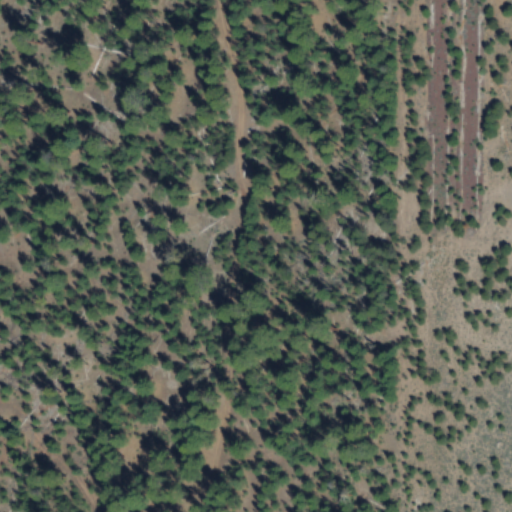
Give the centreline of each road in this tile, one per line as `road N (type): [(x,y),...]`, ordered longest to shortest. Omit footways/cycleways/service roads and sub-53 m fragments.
road 1 (track): [(220,0),(239,202),(227,360),(181,400),(136,464),(120,511)]
road 2 (track): [(0,323),(56,337),(181,400)]
